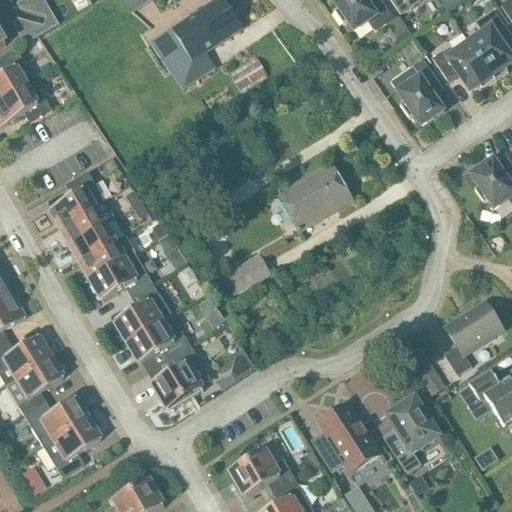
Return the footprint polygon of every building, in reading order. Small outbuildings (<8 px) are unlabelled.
[(26,46),(60,27),(44,0),(26,0),(17,5),(20,12),(47,18),(44,27),(18,20),(13,24),(26,46)] [(151,0),(120,0),(132,18),(154,3),(151,0)] [(221,0),(220,0),(185,23),(205,55),(242,31),(221,0)] [(373,0),(368,4),(364,0),(331,0),(339,11),(335,14),(344,28),(348,25),(355,35),(369,24),(376,34),(395,22),(379,0),(373,0)] [(389,0),(401,17),(426,0),(389,0)] [(511,1),(501,9),(511,24),(511,1)] [(469,46),(496,84),(509,75),(506,71),(511,66),(511,59),(502,45),(511,38),(495,14),(476,26),(483,36),(469,46)] [(160,40),(150,46),(182,93),(216,71),(205,55),(185,23),(160,40)] [(433,62),(447,83),(457,76),(471,96),(480,89),(483,93),(496,84),(469,46),(447,61),(443,55),(433,62)] [(19,55),(0,65),(0,74),(2,78),(0,79),(0,105),(28,89),(28,90),(36,85),(19,55)] [(441,87),(424,63),(391,85),(404,105),(400,108),(410,121),(414,119),(421,130),(444,114),(431,94),(441,87)] [(373,82),(384,75),(377,65),(366,72),(373,82)] [(0,125),(2,130),(25,117),(31,127),(54,114),(47,103),(39,108),(28,90),(28,89),(0,105),(0,125)] [(494,163),(492,164),(471,178),(479,189),(475,192),(484,206),(488,203),(495,213),(509,203),(511,206),(511,179),(508,182),(498,168),(494,163)] [(300,236),(353,204),(331,167),(278,199),(300,236)] [(50,212),(60,230),(95,210),(106,204),(89,175),(66,188),(72,199),(50,212)] [(126,199),(133,211),(142,206),(134,194),(126,199)] [(133,211),(141,224),(150,218),(142,206),(133,211)] [(71,248),(106,227),(95,210),(60,230),(71,248)] [(152,231),(160,243),(169,237),(161,225),(152,231)] [(71,248),(81,265),(116,245),(106,227),(71,248)] [(164,241),(186,288),(196,283),(174,236),(164,241)] [(126,239),(116,245),(81,265),(91,283),(136,257),(126,239)] [(91,283),(104,304),(126,291),(132,301),(154,287),(136,257),(91,283)] [(240,298),(273,278),(261,258),(228,278),(240,298)] [(0,310),(14,303),(4,285),(0,287),(0,310)] [(132,301),(138,311),(116,324),(128,346),(173,319),(154,287),(132,301)] [(216,328),(227,323),(214,300),(204,306),(216,328)] [(0,348),(8,344),(2,334),(25,321),(14,303),(0,310),(0,348)] [(458,350),(445,359),(458,380),(472,370),(465,359),(504,334),(486,306),(446,332),(458,350)] [(128,346),(141,367),(164,353),(170,363),(192,349),(173,319),(128,346)] [(49,361),(36,340),(14,354),(8,344),(0,348),(0,380),(5,388),(49,361)] [(204,393),(201,388),(211,381),(192,349),(170,363),(175,372),(153,386),(170,414),(204,393)] [(49,361),(5,388),(24,419),(46,406),(40,396),(62,382),(49,361)] [(432,399),(447,389),(432,367),(418,377),(432,399)] [(511,381),(501,389),(492,374),(470,388),(470,389),(463,394),(472,409),(475,407),(476,409),(480,407),(479,405),(485,400),(504,429),(511,423),(511,381)] [(223,394),(237,386),(232,377),(218,386),(223,394)] [(46,406),(24,419),(42,450),(87,422),(74,401),(52,415),(46,406)] [(400,411),(398,408),(387,415),(389,418),(387,419),(402,442),(390,450),(408,477),(421,468),(413,457),(440,439),(416,401),(400,411)] [(319,427),(325,437),(313,445),(333,475),(345,467),(351,477),(381,458),(349,407),(339,414),(337,411),(327,418),(329,420),(319,427)] [(78,457),(100,444),(87,422),(42,450),(62,481),(84,467),(78,457)] [(281,457),(303,446),(291,423),(269,434),(281,457)] [(246,500),(269,487),(274,497),(297,484),(284,462),(274,468),(264,451),(230,471),(246,500)] [(422,480),(410,488),(417,499),(429,491),(422,480)] [(159,511),(165,509),(148,481),(113,501),(119,511),(159,511)] [(313,511),(297,484),(274,497),(280,506),(269,511),(313,511)] [(373,511),(358,489),(345,498),(353,511),(373,511)]
